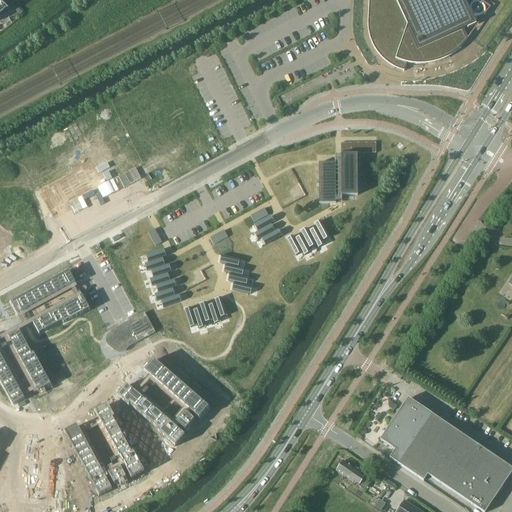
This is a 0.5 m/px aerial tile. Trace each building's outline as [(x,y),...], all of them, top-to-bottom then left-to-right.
[(475,25),(463,0),(369,0),(369,6),(369,17),(370,24),(370,29),(371,36),(373,41),(375,45),(378,49),(380,52),(383,55),(388,59),(392,62),(396,64),(404,68),(405,64),(412,64),(418,64),(423,63),(428,62),(432,61),(437,59),(440,58),(445,56),(448,55),(450,53),(455,51),(457,49),(459,47),(462,45),(464,43),(465,41),(467,40),(463,30),(475,25)] [(0,16),(8,10),(0,1),(0,16)] [(376,143),(341,143),(341,154),(376,153),(376,143)] [(341,163),(319,164),(319,204),(335,203),(335,195),(341,195),(357,195),(357,155),(341,155),(341,163)] [(264,209),(258,212),(261,217),(267,214),(264,209)] [(258,212),(252,216),(255,221),(261,217),(258,212)] [(270,216),(254,225),(256,230),(273,221),(270,216)] [(320,221),(315,224),(324,241),(329,238),(320,221)] [(271,225),(254,234),(257,239),(273,230),(271,225)] [(315,228),(310,231),(319,248),(324,245),(315,228)] [(306,229),(301,232),(310,248),(315,245),(306,229)] [(154,230),(149,233),(152,239),(158,236),(154,230)] [(278,230),(261,239),(264,244),(281,235),(278,230)] [(223,232),(216,235),(219,240),(225,237),(223,232)] [(216,235),(210,238),(213,244),(219,240),(216,235)] [(158,236),(152,239),(156,245),(161,242),(158,236)] [(292,236),(287,239),(296,256),(301,253),(292,236)] [(301,236),(296,239),(305,256),(310,253),(301,236)] [(164,250),(146,256),(148,262),(166,256),(164,250)] [(221,257),(220,262),(238,267),(239,261),(221,257)] [(163,259),(145,265),(146,271),(165,265),(163,259)] [(169,266),(151,272),(153,277),(171,271),(169,266)] [(225,266),(224,272),(242,276),(244,270),(225,266)] [(68,271),(11,302),(19,317),(25,328),(33,324),(39,335),(62,322),(63,324),(89,310),(68,271)] [(168,275),(150,280),(151,286),(170,280),(168,275)] [(229,275),(228,281),(246,285),(248,279),(229,275)] [(174,281),(156,287),(158,292),(176,287),(174,281)] [(233,284),(232,290),(250,294),(252,288),(233,284)] [(173,290),(155,296),(156,301),(174,295),(173,290)] [(179,296),(161,302),(163,308),(181,302),(179,296)] [(221,298),(215,300),(221,318),(227,316),(221,298)] [(206,303),(200,305),(206,323),(211,321),(206,303)] [(214,304),(209,306),(215,324),(220,322),(214,304)] [(190,308),(185,310),(191,328),(196,326),(190,308)] [(199,309),(193,311),(199,329),(205,327),(199,309)] [(139,319),(112,334),(120,349),(147,334),(148,337),(155,333),(144,313),(137,317),(139,319)] [(0,380),(14,405),(24,400),(38,392),(51,385),(33,354),(32,355),(19,331),(17,328),(0,337),(0,380)] [(127,386),(117,397),(129,407),(130,405),(159,431),(158,433),(175,447),(184,436),(183,434),(197,418),(199,419),(209,408),(154,361),(150,366),(149,367),(148,367),(144,372),(149,377),(135,393),(127,386)] [(482,511),(485,511),(511,472),(511,469),(408,399),(380,440),(395,450),(390,459),(423,481),(428,475),(482,511)] [(72,429),(64,433),(99,497),(112,490),(110,488),(130,477),(131,479),(144,472),(133,453),(131,453),(113,420),(115,419),(107,405),(95,412),(97,416),(78,426),(77,426),(75,428),(72,429)] [(342,462),(337,471),(353,482),(356,477),(359,479),(363,473),(349,464),(348,465),(342,462)] [(421,511),(405,501),(397,511),(421,511)]
